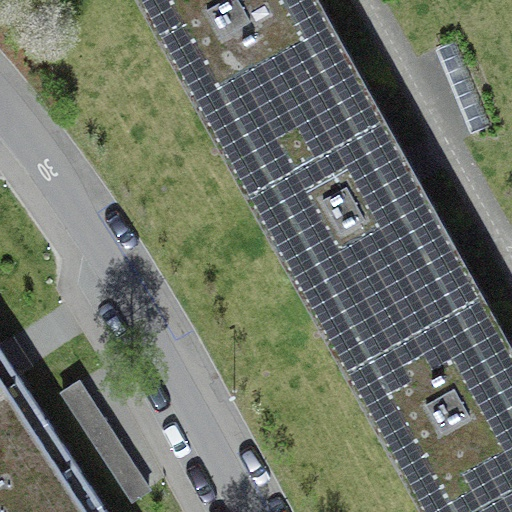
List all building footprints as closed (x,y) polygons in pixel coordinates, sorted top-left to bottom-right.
[(142,0),(226,150),(358,76),(315,0),(142,0)] [(358,76),(226,150),(328,332),(460,259),(417,182),(422,180),(415,167),(407,154),(403,156),(358,76)] [(506,341),(460,259),(328,332),(428,511),(504,511),(511,508),(511,341),(510,339),(506,341)] [(0,507),(74,461),(0,345),(0,507)] [(107,511),(74,461),(0,507),(0,511),(107,511)]
